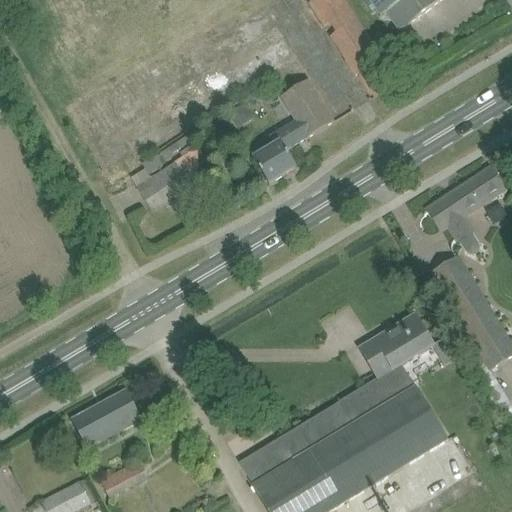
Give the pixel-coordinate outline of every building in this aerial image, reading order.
[(335,33),(330,36),(356,77),(361,74),(375,98),(398,84),(389,71),(390,71),(344,0),(314,0),(309,4),(324,26),(329,24),(335,33)] [(367,0),(382,19),(388,15),(401,33),(444,0),(367,0)] [(335,123),(309,80),(282,97),(297,122),(307,139),(308,140),(335,123)] [(287,151),(307,139),(297,122),(270,138),(275,147),(255,160),(270,185),(297,169),(287,151)] [(182,150),(177,143),(170,148),(174,154),(174,155),(182,150)] [(176,162),(150,179),(136,188),(148,208),(152,213),(164,205),(170,214),(196,196),(182,173),(188,170),(204,160),(198,149),(197,149),(195,150),(183,158),(176,162)] [(157,156),(142,165),(146,170),(149,176),(163,167),(157,156)] [(480,243),(475,235),(463,218),(505,190),(491,169),(428,211),(442,231),(449,226),(466,252),(468,255),(472,256),(475,256),(478,254),(480,251),(480,247),(480,243)] [(460,259),(433,277),(462,320),(496,369),(511,358),(511,337),(486,298),(460,259)] [(240,464),(269,511),(333,511),(449,441),(417,388),(416,388),(403,366),(433,348),(446,368),(459,360),(447,339),(434,346),(416,316),(400,326),(360,350),(375,373),(379,380),(278,441),(240,464)] [(143,420),(137,410),(128,393),(73,422),(88,450),(143,420)] [(139,462),(102,482),(110,499),(148,479),(139,462)] [(80,511),(98,502),(87,481),(37,508),(31,511),(30,511),(80,511)]
